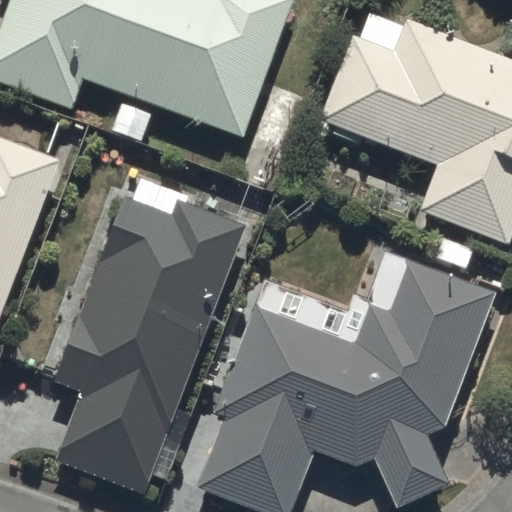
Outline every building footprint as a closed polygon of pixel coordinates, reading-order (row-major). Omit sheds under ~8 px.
[(13,0),(0,35),(0,78),(73,106),(84,77),(243,137),(294,0),(13,0)] [(394,52),(353,37),(322,118),(440,163),(421,210),(509,244),(511,237),(511,60),(407,19),(394,52)] [(0,317),(61,159),(0,135),(0,317)] [(163,445),(241,226),(187,207),(190,196),(140,179),(133,199),(120,194),(50,386),(78,396),(55,461),(142,492),(150,472),(165,477),(175,449),(163,445)] [(352,343),(253,305),(209,419),(224,425),(198,492),(251,511),(293,511),(315,456),(358,472),(376,463),(399,511),(450,488),(428,439),(445,431),(497,297),(406,262),(387,314),(366,306),(352,343)]
